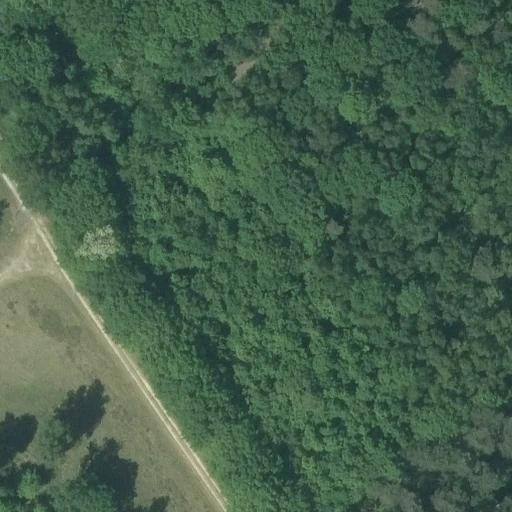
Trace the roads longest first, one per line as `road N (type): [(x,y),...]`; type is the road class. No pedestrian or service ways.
road 1 (track): [(50,245),(231,511)]
road 2 (track): [(298,0),(184,103)]
